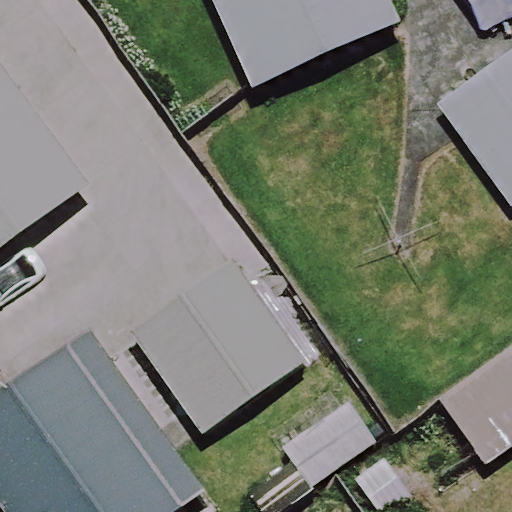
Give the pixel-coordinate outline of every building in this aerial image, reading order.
[(395,31),(380,0),(201,0),(249,100),(395,31)] [(511,32),(417,102),(505,222),(511,216),(511,32)] [(0,255),(81,197),(0,84),(0,255)] [(323,357),(258,256),(132,337),(197,438),(323,357)] [(182,511),(197,502),(88,345),(0,405),(0,511),(182,511)] [(511,449),(511,353),(436,409),(482,471),(511,449)] [(369,449),(335,401),(277,443),(311,490),(369,449)]
